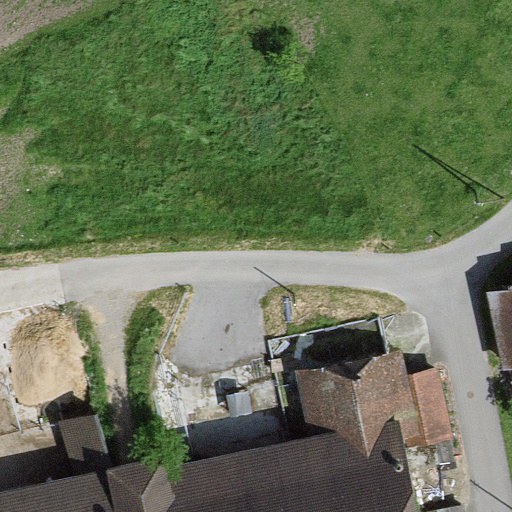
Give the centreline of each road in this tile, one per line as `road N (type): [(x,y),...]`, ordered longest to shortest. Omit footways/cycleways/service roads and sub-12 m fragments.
road 1 (track): [(462,266),(55,273),(0,287)]
road 2 (residential): [(498,511),(462,266),(511,210)]
